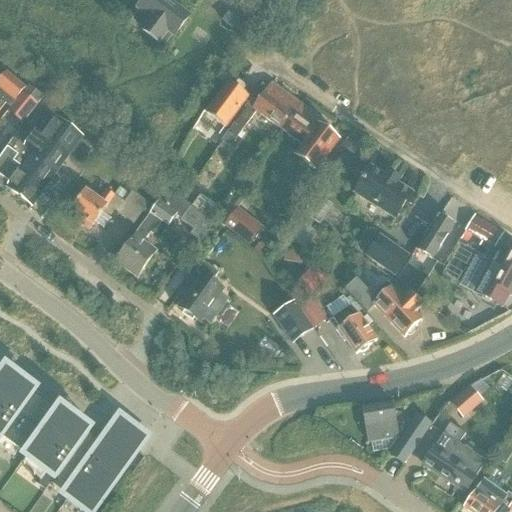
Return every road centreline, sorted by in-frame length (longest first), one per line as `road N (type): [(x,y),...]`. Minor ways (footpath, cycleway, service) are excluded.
road 1 (secondary): [(225,449),(261,413),(291,398),(393,381),(511,336)]
road 2 (unclassified): [(225,449),(0,267)]
